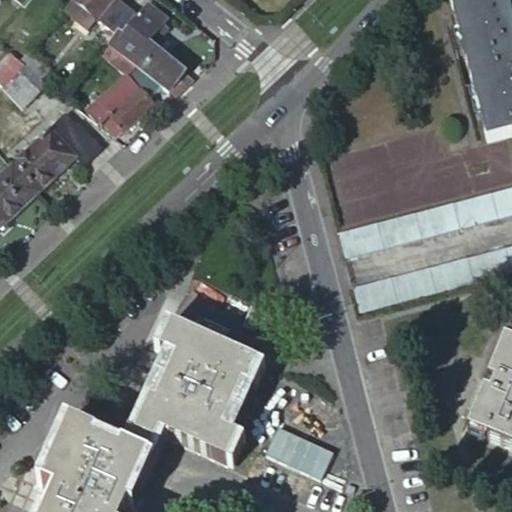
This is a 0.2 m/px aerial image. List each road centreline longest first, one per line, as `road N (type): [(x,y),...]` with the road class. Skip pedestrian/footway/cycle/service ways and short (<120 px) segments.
road 1 (residential): [(276,100),(384,511)]
road 2 (residential): [(0,364),(276,100)]
road 3 (unclassified): [(0,286),(249,42)]
road 4 (residential): [(276,100),(380,0)]
